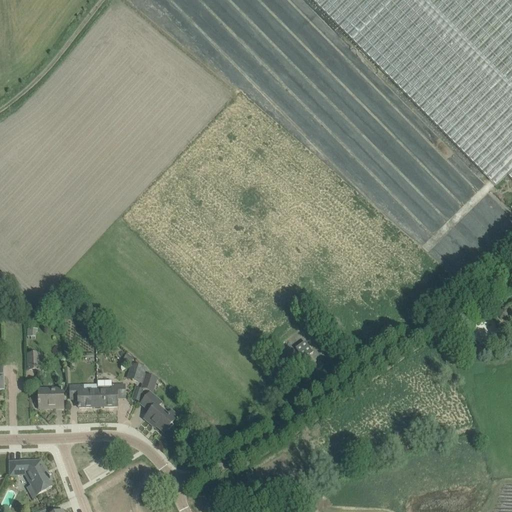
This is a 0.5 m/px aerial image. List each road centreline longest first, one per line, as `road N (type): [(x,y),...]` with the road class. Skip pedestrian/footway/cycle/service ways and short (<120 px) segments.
road 1 (unclassified): [(173,488),(332,399),(511,268)]
road 2 (track): [(101,0),(38,77),(0,107)]
road 3 (residential): [(60,437),(124,439),(157,460),(173,488)]
